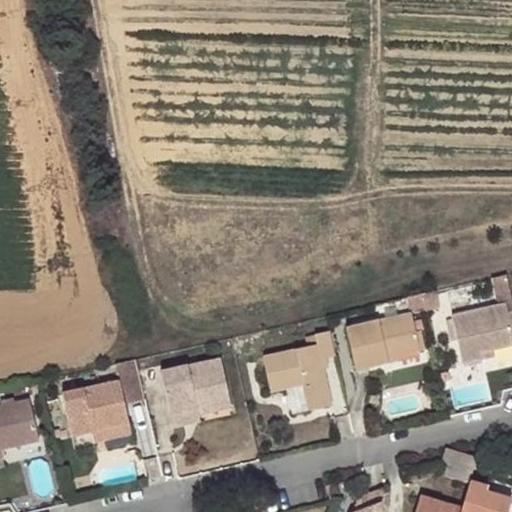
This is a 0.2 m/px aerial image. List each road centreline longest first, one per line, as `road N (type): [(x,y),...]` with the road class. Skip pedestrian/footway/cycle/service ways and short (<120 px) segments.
road 1 (residential): [(178,499),(511,420)]
road 2 (track): [(371,0),(368,193)]
